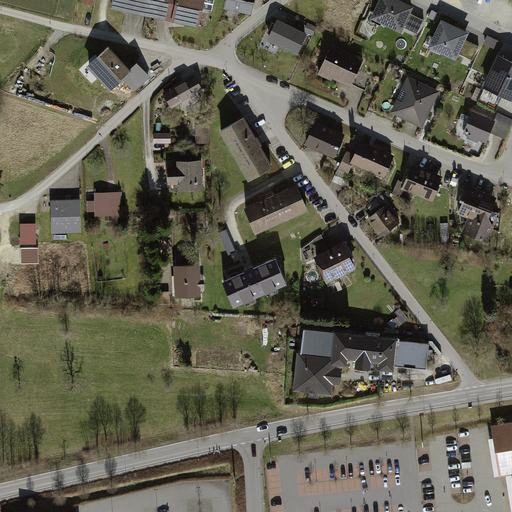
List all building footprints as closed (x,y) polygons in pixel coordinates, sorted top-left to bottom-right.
[(202,0),(112,0),(111,7),(197,26),(202,0)] [(215,0),(205,0),(203,12),(213,14),(215,0)] [(254,0),(225,0),(224,7),(251,14),(254,0)] [(413,6),(400,0),(378,0),(368,21),(384,28),(386,23),(401,31),(403,26),(417,34),(424,20),(409,13),(413,6)] [(470,30),(442,16),(429,43),(457,57),(470,30)] [(308,31),(278,17),(268,38),(298,52),(308,31)] [(502,48),(504,42),(488,37),(487,43),(502,48)] [(475,59),(481,45),(469,40),(463,54),(475,59)] [(365,61),(333,46),(321,73),(352,88),(365,61)] [(131,71),(109,48),(90,65),(112,89),(131,71)] [(511,62),(499,56),(485,85),(511,98),(511,62)] [(194,76),(166,93),(175,109),(203,91),(194,76)] [(369,81),(360,76),(355,87),(365,91),(369,81)] [(438,92),(405,78),(389,114),(422,128),(438,92)] [(495,119),(469,109),(460,132),(486,142),(495,119)] [(243,118),(222,129),(250,177),(270,165),(243,118)] [(511,126),(496,120),(491,135),(507,141),(511,126)] [(342,134),(316,124),(307,145),(334,155),(342,134)] [(209,129),(197,128),(197,142),(208,142),(209,129)] [(171,135),(155,136),(155,145),(171,145),(171,135)] [(394,155),(362,143),(354,165),(386,177),(394,155)] [(356,155),(347,152),(340,170),(348,173),(356,155)] [(176,169),(167,169),(167,185),(176,185),(176,191),(202,191),(202,163),(176,162),(176,169)] [(442,178),(414,167),(405,191),(432,202),(442,178)] [(297,185),(247,206),(257,230),(307,209),(297,185)] [(495,197),(468,187),(458,213),(470,218),(464,234),(488,243),(494,225),(485,222),(495,197)] [(122,194),(96,195),(96,218),(123,218),(122,194)] [(81,203),(51,203),(52,234),(81,234),(81,203)] [(386,203),(368,215),(380,234),(399,222),(386,203)] [(36,228),(22,228),(22,245),(37,244),(36,228)] [(321,235),(306,243),(312,254),(326,246),(321,235)] [(341,241),(312,254),(325,281),(353,268),(341,241)] [(22,248),(23,263),(41,262),(41,247),(22,248)] [(277,259),(227,279),(237,303),(287,283),(277,259)] [(197,264),(173,264),(173,295),(197,295),(197,264)] [(350,331),(299,326),(293,389),(333,393),(334,382),(340,383),(342,363),(347,364),(348,356),(350,331)] [(398,336),(350,331),(348,356),(379,359),(378,368),(394,369),(398,338),(398,336)] [(429,341),(398,338),(395,362),(427,365),(429,341)] [(511,470),(511,426),(494,429),(502,472),(511,470)]
